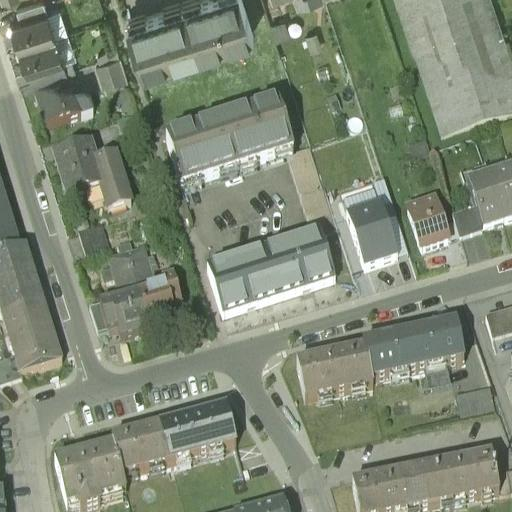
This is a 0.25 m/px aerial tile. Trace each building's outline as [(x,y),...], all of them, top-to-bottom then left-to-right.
[(195,0),(180,5),(195,50),(250,32),(239,0),(195,0)] [(394,0),(441,141),(511,117),(511,68),(489,0),(394,0)] [(180,5),(127,23),(142,67),(195,50),(180,5)] [(47,12),(10,24),(18,49),(55,37),(47,12)] [(55,37),(18,49),(26,75),(32,73),(63,63),(55,37)] [(117,59),(95,66),(102,91),(125,84),(117,59)] [(63,63),(32,73),(36,84),(67,75),(63,63)] [(67,90),(31,101),(43,139),(89,124),(80,95),(70,99),(67,90)] [(276,111),(220,129),(236,176),(286,160),(291,158),(276,111)] [(220,129),(164,147),(179,195),(236,176),(220,129)] [(77,153),(69,155),(70,158),(52,164),(66,204),(98,193),(108,222),(134,213),(117,163),(97,170),(90,151),(78,155),(77,153)] [(291,158),(286,160),(298,201),(321,194),(308,153),(291,158)] [(511,184),(510,180),(488,187),(504,235),(511,231),(511,184)] [(488,187),(465,194),(473,218),(480,240),(481,242),(504,235),(488,187)] [(321,194),(298,201),(311,240),(318,238),(333,233),(321,194)] [(4,206),(0,207),(0,263),(20,257),(4,206)] [(433,207),(407,216),(422,260),(448,251),(447,248),(442,234),(433,207)] [(473,218),(452,225),(453,230),(458,245),(460,247),(480,240),(473,218)] [(447,248),(458,245),(453,230),(442,234),(447,248)] [(101,232),(78,239),(82,251),(105,244),(101,232)] [(311,240),(262,256),(278,304),(334,286),(318,238),(311,240)] [(105,244),(82,251),(85,262),(108,254),(105,244)] [(165,293),(156,295),(149,271),(154,270),(152,263),(147,264),(144,254),(132,257),(130,249),(117,253),(120,262),(126,260),(149,337),(176,329),(172,314),(181,312),(174,285),(163,287),(165,293)] [(20,257),(0,263),(0,317),(2,325),(43,312),(25,255),(20,257)] [(262,256),(206,274),(221,322),(278,304),(262,256)] [(149,337),(126,260),(120,262),(108,265),(111,275),(106,277),(108,283),(113,281),(120,306),(102,311),(111,340),(117,338),(119,346),(149,337)] [(111,340),(102,311),(89,316),(97,344),(111,340)] [(43,312),(2,325),(14,362),(20,381),(61,368),(43,312)] [(511,314),(484,323),(491,345),(511,339),(511,314)] [(462,375),(453,333),(406,343),(415,385),(462,375)] [(415,385),(406,343),(361,353),(363,359),(370,395),(415,385)] [(370,395),(363,359),(296,374),(305,414),(371,399),(370,395)] [(0,388),(20,381),(14,362),(0,366),(0,388)] [(488,393),(454,402),(460,426),(495,417),(488,393)] [(226,417),(159,435),(169,471),(235,453),(226,417)] [(159,435),(111,448),(113,454),(121,483),(169,471),(159,435)] [(113,454),(55,469),(65,511),(70,511),(78,510),(78,511),(99,511),(100,511),(98,505),(124,498),(121,483),(113,454)] [(491,467),(445,476),(452,511),(498,501),(494,482),(491,467)] [(445,476),(399,485),(404,511),(446,511),(452,511),(445,476)] [(511,477),(494,482),(498,501),(499,504),(511,500),(511,477)] [(404,511),(399,485),(352,494),(356,511),(404,511)]
